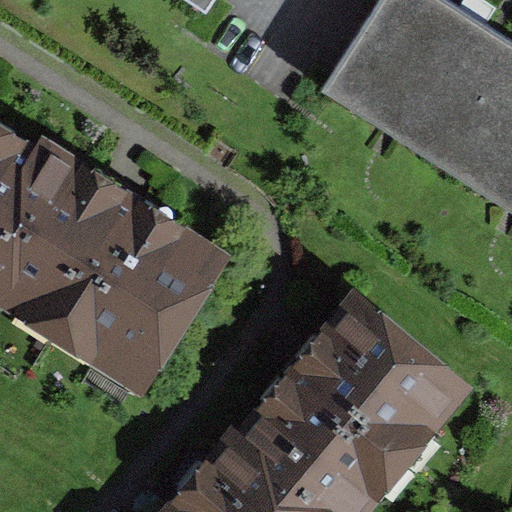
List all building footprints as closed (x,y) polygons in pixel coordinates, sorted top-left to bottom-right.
[(165,0),(203,24),(218,0),(165,0)] [(511,63),(511,36),(455,0),(378,0),(324,84),(447,163),(511,63)] [(511,63),(447,163),(511,207),(511,63)] [(0,208),(36,149),(0,126),(0,208)] [(225,263),(36,149),(0,208),(0,319),(140,404),(225,263)] [(353,278),(223,433),(318,511),(372,511),(479,384),(353,278)] [(318,511),(223,433),(156,511),(318,511)]
